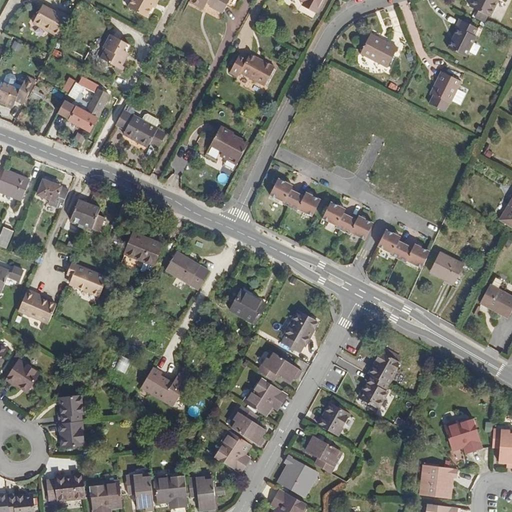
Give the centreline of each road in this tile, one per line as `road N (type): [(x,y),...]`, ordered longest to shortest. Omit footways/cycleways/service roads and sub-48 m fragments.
road 1 (residential): [(230,228),(325,37),(355,10),(383,0)]
road 2 (residential): [(361,292),(241,511)]
road 3 (secondary): [(0,135),(170,197),(230,228)]
road 4 (secondary): [(361,292),(511,377)]
road 5 (secondary): [(230,228),(361,292)]
